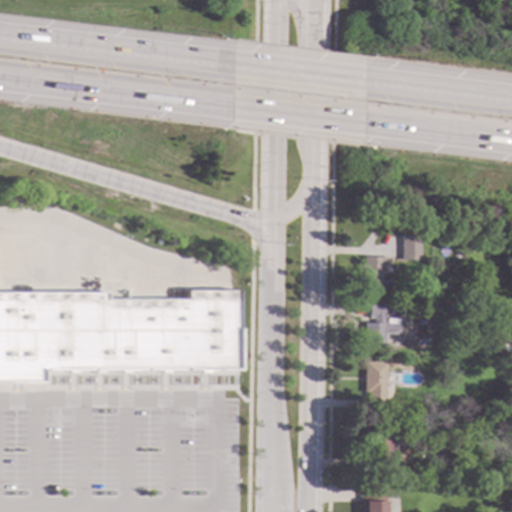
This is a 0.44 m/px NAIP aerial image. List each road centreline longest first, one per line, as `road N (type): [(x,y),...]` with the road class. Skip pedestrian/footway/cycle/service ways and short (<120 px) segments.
road 1 (tertiary): [(301,511),(313,0)]
road 2 (motorway): [(0,148),(268,224)]
road 3 (tertiary): [(268,224),(272,490)]
road 4 (motorway): [(228,64),(0,34)]
road 5 (motorway): [(0,80),(227,109)]
road 6 (tertiary): [(272,0),(268,224)]
road 7 (motorway): [(360,125),(511,143)]
road 8 (motorway): [(511,97),(360,80)]
road 9 (motorway): [(227,109),(360,125)]
road 10 (motorway): [(360,80),(228,64)]
